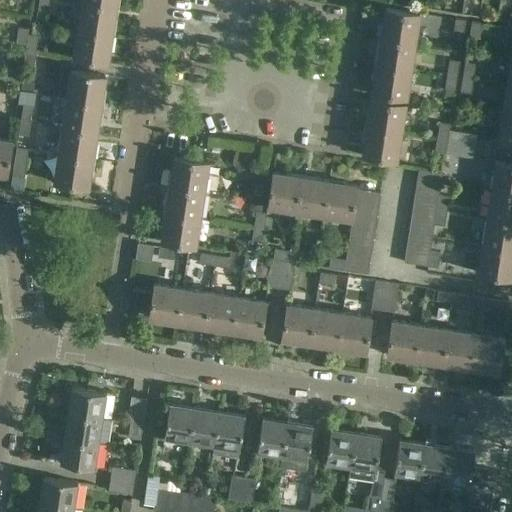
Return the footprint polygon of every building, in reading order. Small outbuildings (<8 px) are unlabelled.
[(38,0),(37,10),(47,11),(48,0),(38,0)] [(111,34),(116,6),(81,1),(77,28),(111,34)] [(381,37),(415,42),(419,14),(385,8),(381,37)] [(454,19),(452,34),(463,35),(465,21),(454,19)] [(471,21),(469,37),(479,38),(481,23),(471,21)] [(15,43),(26,44),(27,34),(27,29),(18,28),(15,43)] [(111,34),(77,28),(72,57),(107,62),(111,34)] [(37,36),(27,34),(26,44),(25,49),(35,51),(37,36)] [(411,70),(415,42),(381,37),(376,64),(411,70)] [(23,64),(33,66),(35,51),(25,49),(23,64)] [(459,61),(448,60),(446,75),(457,77),(459,61)] [(475,64),(464,62),(462,77),(473,78),(475,64)] [(411,70),(376,64),(372,93),(406,98),(411,70)] [(22,72),(0,69),(0,81),(6,82),(20,84),(22,72)] [(66,98),(101,104),(105,75),(70,70),(66,98)] [(444,90),(455,92),(457,77),(446,75),(444,90)] [(460,92),(470,94),(473,78),(462,77),(460,92)] [(511,113),(511,84),(507,84),(502,112),(511,113)] [(66,98),(62,126),(97,131),(101,104),(66,98)] [(366,127),(401,133),(405,104),(371,98),(366,127)] [(32,106),(22,104),(20,120),(30,121),(32,106)] [(511,113),(502,112),(498,140),(511,141),(511,113)] [(17,135),(27,136),(30,121),(20,120),(17,135)] [(447,142),(449,130),(448,130),(449,124),(438,122),(436,140),(447,142)] [(92,158),(97,131),(62,126),(58,153),(92,158)] [(401,133),(366,127),(362,155),(397,160),(401,133)] [(447,142),(475,146),(477,135),(449,130),(447,142)] [(0,138),(0,173),(5,175),(11,140),(0,138)] [(445,154),(447,142),(436,140),(434,152),(445,154)] [(447,142),(445,154),(473,158),(475,146),(447,142)] [(28,149),(16,147),(12,176),(24,177),(28,149)] [(92,158),(58,153),(53,182),(88,188),(92,158)] [(170,185),(204,190),(209,162),(174,156),(170,185)] [(490,189),(511,192),(511,162),(495,160),(490,189)] [(256,169),(254,184),(264,185),(266,170),(256,169)] [(417,181),(440,185),(442,173),(419,169),(417,181)] [(296,211),(301,176),(273,172),(268,206),(296,211)] [(329,181),(301,176),(296,211),(323,215),(329,181)] [(323,215),(352,219),(353,212),(355,201),(357,189),(357,185),(329,181),(323,215)] [(440,185),(417,181),(415,192),(448,198),(448,197),(439,196),(440,185)] [(200,218),(204,190),(170,185),(165,212),(200,218)] [(357,189),(355,201),(379,205),(381,193),(357,189)] [(511,220),(511,192),(490,189),(486,217),(511,220)] [(413,204),(446,209),(448,198),(415,192),(413,204)] [(377,216),(379,205),(355,201),(353,212),(377,216)] [(411,215),(444,220),(446,209),(413,204),(411,215)] [(265,212),(255,211),(253,226),(263,228),(263,224),(273,226),(274,218),(265,217),(265,212)] [(200,218),(165,212),(161,241),(195,246),(200,218)] [(375,228),(377,216),(353,212),(352,219),(351,224),(375,228)] [(409,227),(433,231),(434,224),(443,226),(444,220),(411,215),(409,227)] [(511,248),(511,220),(486,217),(482,245),(511,248)] [(373,239),(375,228),(351,224),(349,236),(373,239)] [(251,241),(261,243),(263,228),(253,226),(251,241)] [(407,239),(431,242),(433,231),(409,227),(407,239)] [(371,251),(373,239),(349,236),(347,247),(371,251)] [(406,250),(439,255),(439,252),(430,251),(431,242),(407,239),(406,250)] [(511,276),(511,248),(482,245),(477,273),(511,278),(511,276)] [(186,251),(159,246),(157,257),(185,261),(186,251)] [(369,262),(371,251),(347,247),(345,258),(369,262)] [(282,260),(284,250),(272,249),(271,258),(282,260)] [(303,254),(284,250),(282,260),(294,262),(302,263),(303,254)] [(439,255),(406,250),(404,262),(427,266),(437,267),(439,255)] [(200,252),(198,263),(213,266),(215,255),(200,252)] [(228,268),(230,257),(215,255),(213,266),(228,268)] [(369,262),(345,258),(345,259),(330,257),(328,267),(343,270),(367,274),(369,262)] [(282,260),(271,258),(266,287),(278,289),(282,260)] [(282,260),(278,289),(290,290),(294,262),(282,260)] [(334,274),(319,272),(318,282),(333,285),(334,274)] [(382,311),(386,282),(375,281),(370,309),(382,311)] [(386,282),(382,311),(394,313),(398,284),(386,282)] [(176,322),(182,287),(154,283),(148,317),(176,322)] [(209,292),(182,287),(176,322),(204,326),(209,292)] [(437,291),(436,301),(452,303),(453,293),(437,291)] [(237,296),(209,292),(204,326),(232,330),(237,296)] [(465,305),(467,295),(453,293),(452,303),(465,305)] [(237,296),(232,330),(260,335),(265,300),(237,296)] [(508,302),(480,297),(479,309),(507,313),(508,302)] [(309,342),(314,308),(286,303),(281,338),(309,342)] [(342,312),(314,308),(309,342),(337,347),(342,312)] [(342,312),(337,347),(365,351),(371,317),(342,312)] [(414,359),(420,324),(392,320),(386,355),(414,359)] [(448,328),(420,324),(414,359),(442,363),(448,328)] [(442,363),(470,368),(475,333),(448,328),(442,363)] [(475,333),(470,368),(498,372),(503,337),(475,333)] [(67,412),(102,418),(106,392),(71,387),(67,412)] [(130,422),(142,424),(146,398),(131,396),(127,422),(130,422)] [(188,440),(194,406),(169,402),(163,436),(188,440)] [(219,409),(194,406),(188,440),(213,444),(219,409)] [(219,409),(213,444),(211,453),(237,457),(244,413),(219,409)] [(98,442),(102,418),(67,412),(63,436),(98,442)] [(281,456),(287,420),(262,416),(256,452),(281,456)] [(287,420),(281,456),(307,460),(312,424),(287,420)] [(142,424),(130,422),(127,437),(140,439),(142,424)] [(350,466),(355,431),(330,427),(325,462),(350,466)] [(350,466),(348,478),(373,482),(381,435),(355,431),(350,466)] [(98,442),(63,436),(59,462),(94,467),(98,442)] [(424,441),(399,437),(394,472),(419,476),(424,441)] [(449,445),(424,441),(419,476),(443,480),(449,445)] [(474,449),(449,445),(443,480),(468,484),(467,491),(491,495),(495,470),(471,467),(474,449)] [(110,478),(133,482),(135,470),(112,466),(110,478)] [(231,475),(227,500),(239,501),(243,477),(231,475)] [(38,502),(74,507),(77,482),(42,476),(38,502)] [(251,503),(255,479),(243,477),(239,501),(251,503)] [(133,482),(110,478),(108,490),(132,494),(133,482)] [(389,511),(394,479),(382,478),(380,498),(377,511),(389,511)] [(155,511),(164,511),(168,490),(145,486),(142,504),(146,511),(152,511),(155,511)] [(295,510),(303,511),(308,511),(312,488),(299,486),(295,510)] [(310,511),(319,511),(324,490),(312,488),(308,511),(310,511)] [(176,511),(180,492),(168,490),(164,511),(176,511)] [(489,506),(491,495),(467,491),(466,503),(469,503),(489,506)] [(180,492),(176,511),(188,511),(192,494),(180,492)] [(201,511),(204,495),(192,494),(188,511),(201,511)] [(204,495),(201,511),(213,511),(215,497),(204,495)] [(367,496),(364,511),(377,511),(380,498),(367,496)] [(121,501),(120,511),(128,511),(129,502),(121,501)] [(38,502),(36,511),(72,511),(74,507),(38,502)] [(487,511),(489,506),(469,503),(467,511),(487,511)]
